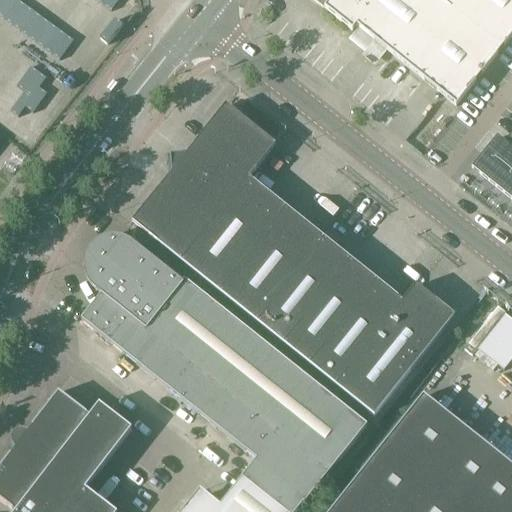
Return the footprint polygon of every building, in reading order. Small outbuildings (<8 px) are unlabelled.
[(311,0),(352,33),(356,28),(373,8),(363,0),(311,0)] [(363,0),(373,8),(356,28),(456,108),(511,37),(511,0),(486,0),(468,23),(439,0),(363,0)] [(439,0),(468,23),(486,0),(439,0)] [(225,108),(202,137),(179,166),(228,206),(249,181),(275,148),(225,108)] [(511,204),(511,152),(505,147),(497,140),(471,172),(511,204)] [(155,195),(205,235),(228,206),(179,166),(155,195)] [(181,265),(212,289),(279,205),(249,181),(228,206),(205,235),(181,265)] [(181,265),(205,235),(155,195),(132,225),(181,265)] [(212,289),(243,314),(310,230),(279,205),(212,289)] [(243,314),(274,339),(341,255),(310,230),(243,314)] [(233,402),(276,437),(327,478),(366,429),(184,283),(180,287),(126,245),(116,242),(106,242),(96,248),(92,253),(94,266),(113,282),(101,297),(145,333),(189,367),(233,402)] [(304,363),(372,279),(341,255),(274,339),(304,363)] [(335,388),(402,304),(372,279),(304,363),(335,388)] [(416,288),(402,304),(335,388),(374,419),(455,319),(416,288)] [(80,323),(125,358),(145,333),(101,297),(80,323)] [(125,358),(169,393),(189,367),(145,333),(125,358)] [(189,367),(169,393),(212,428),(233,402),(189,367)] [(21,442),(85,492),(132,432),(99,407),(90,419),(58,394),(21,442)] [(511,511),(511,467),(483,445),(423,397),(331,511),(511,511)] [(212,428),(255,462),(256,463),(276,437),(233,402),(212,428)] [(241,481),(279,511),(298,511),(302,507),(304,507),(327,478),(276,437),(256,463),(255,462),(241,481)] [(110,511),(85,492),(21,442),(0,468),(0,503),(11,511),(110,511)] [(279,511),(241,481),(219,509),(223,511),(279,511)] [(182,511),(223,511),(219,509),(199,492),(182,511)]
